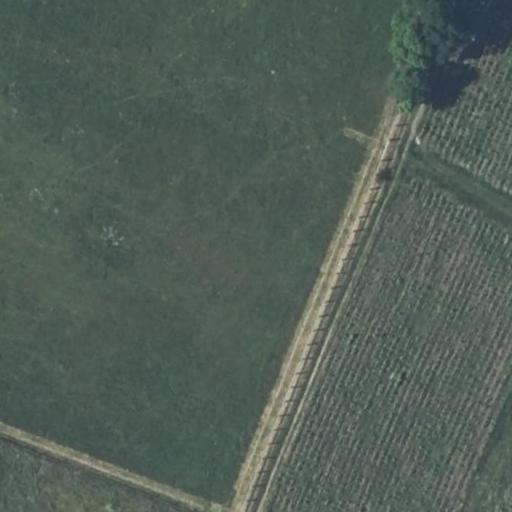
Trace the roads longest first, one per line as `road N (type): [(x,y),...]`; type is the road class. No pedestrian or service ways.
road 1 (track): [(248,511),(398,138)]
road 2 (track): [(398,138),(453,0)]
road 3 (track): [(511,206),(398,138)]
